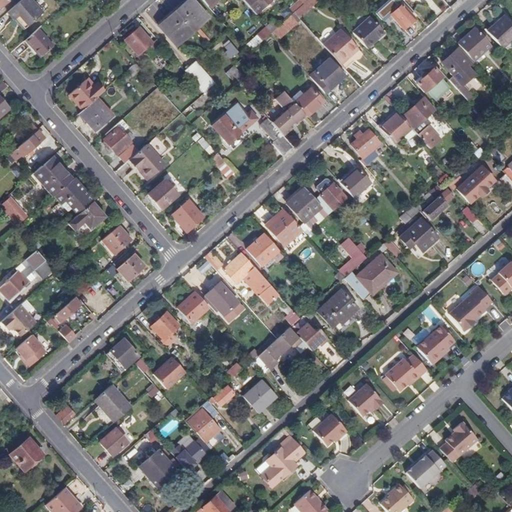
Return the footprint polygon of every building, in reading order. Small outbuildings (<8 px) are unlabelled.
[(14,21),(23,30),(26,27),(42,13),(30,0),(21,0),(7,13),(14,21)] [(191,0),(189,0),(158,27),(176,47),(209,18),(191,0)] [(243,0),(256,15),(272,0),(243,0)] [(300,0),(291,8),(294,12),(308,0),(300,0)] [(308,0),(294,12),(300,19),(321,0),(308,0)] [(415,18),(403,4),(396,11),(394,9),(398,5),(393,0),(391,0),(377,14),(382,19),(390,12),(392,14),(391,15),(403,29),(415,18)] [(286,20),(294,12),(291,8),(288,5),(279,13),(286,20)] [(302,20),(300,19),(294,12),(286,20),(278,26),(271,32),(279,41),(302,20)] [(486,32),(501,48),(511,38),(511,23),(505,15),(486,32)] [(353,33),(368,49),(386,33),(371,16),(353,33)] [(271,32),(278,26),(272,20),(266,26),(267,27),(271,32)] [(248,53),(271,32),(267,27),(244,48),(248,53)] [(138,55),(152,43),(138,28),(125,41),(138,55)] [(458,45),(473,61),(490,45),(476,29),(458,45)] [(38,30),(25,41),(40,58),(53,47),(38,30)] [(324,45),(341,65),(359,49),(342,30),(324,45)] [(455,88),(469,103),(474,98),(463,86),(474,75),(468,68),(472,64),(463,55),(461,57),(456,51),(441,64),(459,84),(455,88)] [(311,77),(325,93),(343,76),(329,61),(311,77)] [(196,62),(185,71),(192,79),(196,83),(204,92),(215,83),(196,62)] [(243,75),(234,65),(227,72),(235,82),(243,75)] [(484,81),(488,78),(479,68),(475,72),(484,81)] [(442,77),(434,69),(417,85),(424,93),(426,91),(434,100),(447,88),(439,80),(442,77)] [(235,82),(227,72),(222,77),(230,86),(235,82)] [(148,85),(138,74),(131,80),(141,90),(148,85)] [(89,78),(86,80),(93,88),(96,85),(89,78)] [(191,87),(196,83),(192,79),(188,83),(191,87)] [(0,92),(8,86),(3,80),(0,82),(0,92)] [(97,98),(105,91),(98,83),(96,85),(93,88),(86,80),(69,95),(83,111),(97,98)] [(292,99),(307,116),(324,102),(311,88),(304,94),(301,91),(292,99)] [(289,97),(285,91),(277,98),(282,103),(289,97)] [(394,93),(386,101),(391,106),(399,98),(394,93)] [(298,124),(307,116),(292,99),(289,97),(282,103),(287,108),(271,122),(284,136),(293,128),(292,127),(296,123),(298,124)] [(0,116),(9,109),(0,98),(0,116)] [(83,111),(79,114),(96,132),(113,116),(97,98),(83,111)] [(410,128),(430,150),(440,140),(422,121),(435,110),(424,98),(401,118),(410,128)] [(187,118),(196,109),(191,103),(181,112),(187,118)] [(227,143),(257,118),(251,111),(248,114),(241,107),(234,113),(231,109),(212,126),(227,143)] [(393,144),(410,128),(401,118),(396,113),(379,128),(393,144)] [(105,139),(105,140),(104,142),(107,146),(111,146),(118,153),(131,141),(122,132),(129,126),(123,119),(106,135),(108,137),(105,139)] [(283,156),(294,147),(284,136),(271,122),(268,119),(261,126),(275,142),(273,145),(283,156)] [(27,139),(37,130),(32,125),(22,133),(27,139)] [(44,138),(37,130),(27,139),(4,159),(9,165),(20,155),(22,157),(44,138)] [(350,145),(363,159),(362,160),(363,162),(367,166),(368,165),(376,158),(371,152),(379,144),(366,130),(362,134),(359,131),(354,136),(357,138),(350,145)] [(199,141),(203,136),(199,131),(192,136),(197,142),(199,141)] [(225,160),(203,136),(199,141),(210,152),(208,154),(218,166),(225,160)] [(467,146),(473,154),(478,150),(471,142),(467,146)] [(164,163),(147,143),(129,160),(136,167),(138,165),(149,177),(164,163)] [(125,163),(138,151),(132,144),(119,157),(125,163)] [(495,148),(491,151),(497,162),(502,159),(495,148)] [(55,193),(73,178),(64,169),(62,170),(51,158),(33,173),(53,195),(55,193)] [(228,177),(235,171),(225,160),(218,166),(228,177)] [(511,162),(502,171),(511,182),(511,162)] [(147,179),(149,177),(138,165),(136,167),(147,179)] [(495,183),(481,167),(456,191),(470,206),(480,197),(481,199),(487,193),(486,192),(495,183)] [(356,169),(340,184),(353,199),(370,184),(356,169)] [(452,174),(456,179),(460,176),(462,174),(458,170),(452,174)] [(509,194),(511,192),(511,182),(502,171),(495,178),(509,194)] [(449,186),(453,191),(464,181),(460,176),(456,179),(449,186)] [(94,200),(73,178),(55,193),(63,202),(69,197),(75,203),(72,205),(79,213),(94,200)] [(177,194),(165,180),(147,196),(159,210),(177,194)] [(313,200),(320,208),(327,215),(346,198),(332,183),(330,185),(326,180),(323,180),(315,187),(315,190),(319,195),(313,200)] [(429,193),(434,199),(442,192),(437,186),(429,193)] [(313,200),(303,189),(286,204),(303,224),(320,208),(313,200)] [(423,212),(431,221),(447,207),(445,204),(453,196),(448,190),(423,212)] [(412,219),(421,210),(434,199),(429,193),(406,213),(412,219)] [(0,206),(17,225),(26,216),(9,198),(0,206)] [(107,215),(94,200),(79,213),(69,221),(76,229),(85,221),(92,228),(107,215)] [(202,217),(188,201),(171,215),(186,232),(202,217)] [(298,228),(280,207),(269,217),(273,222),(266,227),(288,251),(305,236),(298,228)] [(472,224),(478,219),(467,207),(462,212),(472,224)] [(328,216),(327,215),(320,208),(303,224),(298,228),(305,236),(307,238),(312,234),(310,232),(328,216)] [(406,213),(406,212),(397,220),(403,227),(412,219),(406,213)] [(422,252),(438,238),(420,219),(400,238),(408,247),(413,242),(422,252)] [(93,231),(92,228),(85,221),(76,229),(79,233),(89,235),(93,231)] [(130,240),(117,226),(101,240),(114,255),(130,240)] [(278,251),(263,234),(246,250),(261,266),(261,265),(272,256),(276,261),(277,262),(282,257),(277,251),(278,251)] [(353,258),(359,265),(367,259),(348,239),(341,246),(353,258)] [(381,254),(387,248),(384,244),(377,250),(381,254)] [(43,279),(53,270),(36,250),(16,268),(17,269),(0,284),(0,293),(7,302),(29,282),(29,281),(38,273),(43,279)] [(220,264),(209,252),(203,257),(214,269),(220,264)] [(260,296),(271,287),(241,254),(224,270),(236,283),(242,278),(259,297),(260,296)] [(143,266),(133,255),(116,269),(126,281),(143,266)] [(266,270),(276,261),(272,256),(261,265),(266,270)] [(348,276),(344,279),(364,301),(371,294),(373,295),(388,281),(386,279),(395,271),(381,256),(357,277),(352,272),(348,276)] [(359,265),(353,258),(341,268),(348,276),(352,272),(359,265)] [(511,266),(510,263),(497,275),(497,276),(490,282),(502,296),(504,296),(510,291),(510,288),(511,286),(511,266)] [(237,302),(219,282),(204,296),(222,316),(237,302)] [(271,287),(260,296),(269,306),(274,301),(287,316),(284,318),(291,326),(300,319),(271,287)] [(491,303),(476,287),(469,294),(469,295),(447,315),(464,333),(471,326),(470,324),(485,311),(483,309),(491,303)] [(354,305),(340,290),(317,312),(331,327),(354,305)] [(189,325),(207,309),(194,293),(175,310),(189,325)] [(81,302),(76,296),(76,295),(56,313),(62,320),(70,313),(69,313),(81,302)] [(21,304),(1,321),(8,330),(13,326),(21,335),(36,322),(28,312),(33,308),(26,299),(21,304)] [(178,327),(165,313),(150,326),(163,341),(178,327)] [(327,339),(318,329),(315,331),(308,323),(298,332),(301,336),(300,337),(302,340),(312,351),(322,342),(323,343),(327,339)] [(68,342),(75,335),(65,324),(58,331),(68,342)] [(300,337),(290,327),(277,339),(262,352),(258,355),(269,368),(269,369),(277,362),(274,359),(291,345),(294,348),(302,340),(300,337)] [(431,366),(441,357),(440,355),(447,349),(454,343),(440,327),(415,349),(431,366)] [(29,366),(45,351),(31,335),(16,348),(21,354),(25,358),(23,360),(29,366)] [(124,368),(139,356),(123,339),(109,351),(124,368)] [(265,373),(269,368),(258,355),(262,352),(258,347),(256,349),(255,348),(247,354),(253,360),(258,366),(265,373)] [(426,371),(412,355),(405,362),(402,360),(384,376),(398,392),(411,381),(412,382),(426,371)] [(183,372),(172,359),(153,376),(165,388),(183,372)] [(135,365),(143,373),(148,367),(139,360),(135,365)] [(237,374),(241,370),(243,368),(237,361),(225,371),(229,375),(232,378),(237,374)] [(241,370),(237,374),(242,379),(246,376),(241,370)] [(258,412),(276,395),(262,380),(244,396),(258,412)] [(146,389),(148,392),(156,386),(153,383),(146,389)] [(131,407),(111,385),(94,400),(113,422),(131,407)] [(381,403),(365,385),(347,402),(361,417),(370,408),(372,410),(381,403)] [(160,391),(156,386),(148,392),(147,393),(151,398),(160,391)] [(217,391),(212,396),(220,406),(234,393),(227,386),(219,393),(217,391)] [(511,390),(500,400),(511,413),(511,390)] [(213,415),(217,411),(207,400),(203,404),(213,415)] [(63,424),(74,414),(66,405),(55,415),(63,424)] [(201,437),(205,442),(219,429),(212,421),(211,422),(201,411),(188,422),(201,437)] [(325,447),(332,441),(336,437),(338,439),(345,432),(330,415),(311,431),(325,447)] [(438,450),(450,464),(476,442),(460,424),(452,431),(453,433),(455,435),(452,438),(451,436),(443,442),(445,444),(438,450)] [(128,441),(115,428),(99,442),(111,456),(128,441)] [(42,454),(28,438),(9,455),(24,471),(42,454)] [(300,448),(291,438),(264,461),(270,468),(260,476),(270,488),(295,466),(293,463),(285,454),(288,451),(292,455),(300,448)] [(134,467),(148,448),(139,442),(125,460),(134,467)] [(170,451),(192,476),(200,469),(199,467),(196,464),(200,461),(207,455),(195,442),(185,451),(178,444),(170,451)] [(293,463),(304,453),(300,448),(292,455),(288,451),(285,454),(293,463)] [(178,465),(166,451),(160,453),(157,450),(137,467),(155,488),(175,471),(173,469),(178,465)] [(418,490),(445,466),(431,452),(424,457),(423,457),(418,462),(418,463),(411,469),(410,468),(404,474),(418,490)] [(393,493),(388,497),(379,506),(385,511),(399,511),(412,502),(398,486),(391,491),(393,493)] [(73,511),(80,506),(64,487),(44,503),(51,511),(73,511)] [(224,511),(233,505),(220,491),(195,511),(202,511),(205,511),(224,511)] [(299,511),(325,511),(326,511),(309,492),(293,505),(299,511)]
